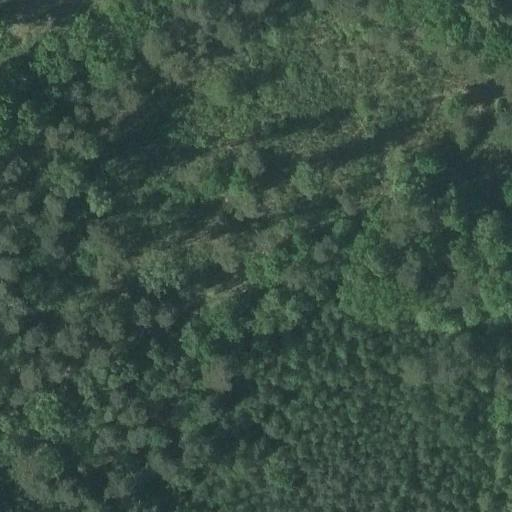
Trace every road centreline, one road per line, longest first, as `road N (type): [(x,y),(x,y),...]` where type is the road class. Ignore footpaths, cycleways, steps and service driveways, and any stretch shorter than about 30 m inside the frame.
road 1 (unknown): [(0,388),(511,200)]
road 2 (track): [(0,88),(133,0)]
